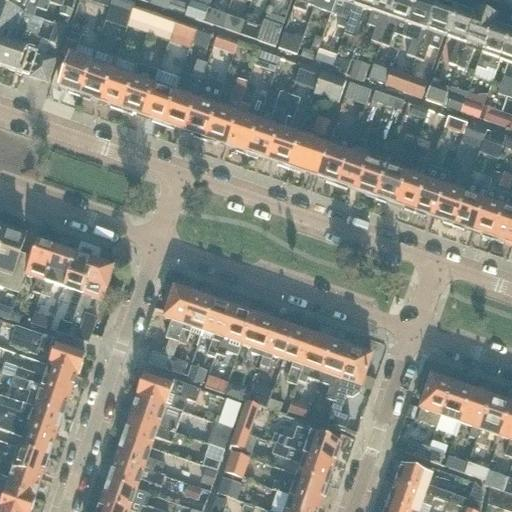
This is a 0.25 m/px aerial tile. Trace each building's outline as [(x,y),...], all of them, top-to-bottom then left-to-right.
[(44,2),(36,0),(0,0),(0,6),(24,15),(27,6),(47,13),(50,5),(44,2)] [(62,9),(64,3),(56,0),(36,0),(44,2),(50,5),(62,9)] [(136,5),(128,3),(120,0),(114,0),(109,17),(129,24),(135,8),(136,5)] [(168,12),(172,1),(170,0),(153,0),(151,6),(168,12)] [(296,0),(293,9),(306,14),(309,7),(314,9),(317,0),(296,0)] [(317,0),(314,9),(332,15),(336,0),(317,0)] [(336,0),(332,15),(341,18),(337,27),(346,31),(357,0),(336,0)] [(357,0),(346,31),(345,36),(356,40),(361,25),(358,24),(363,11),(372,14),(377,0),(357,0)] [(377,0),(372,14),(368,27),(376,30),(372,44),(381,47),(385,33),(397,0),(377,0)] [(397,0),(385,33),(381,47),(389,50),(394,36),(403,40),(416,0),(397,0)] [(428,1),(427,0),(416,0),(403,40),(412,43),(407,58),(416,61),(435,3),(428,1)] [(186,18),(190,7),(172,1),(168,12),(186,18)] [(191,2),(190,7),(186,18),(186,19),(203,25),(208,11),(209,9),(191,2)] [(443,6),(435,3),(416,61),(424,64),(429,48),(439,51),(443,39),(454,10),(453,9),(454,7),(444,4),(443,6)] [(33,19),(24,15),(0,6),(0,26),(37,40),(40,31),(30,28),(33,19)] [(149,36),(156,16),(135,8),(129,24),(128,28),(149,36)] [(72,13),(68,11),(62,9),(59,16),(70,20),(72,13)] [(469,13),(460,9),(459,11),(458,11),(447,40),(458,44),(450,65),(458,68),(463,54),(476,17),(468,14),(469,13)] [(222,30),(226,17),(208,11),(203,25),(221,31),(222,30)] [(493,27),(496,18),(478,11),(476,17),(463,54),(458,68),(466,71),(476,44),(485,47),(492,27),(493,27)] [(170,43),(177,23),(156,16),(149,36),(170,43)] [(240,37),(245,23),(226,17),(222,30),(240,37)] [(265,22),(262,29),(257,43),(276,49),(283,29),(265,22)] [(177,23),(170,43),(191,50),(192,46),(197,33),(198,30),(177,23)] [(257,43),(262,29),(245,23),(240,37),(257,43)] [(60,48),(67,29),(56,25),(50,44),(60,48)] [(41,41),(37,40),(0,26),(0,46),(12,51),(12,50),(15,42),(28,46),(27,47),(38,50),(41,41)] [(79,46),(84,31),(72,26),(62,55),(70,57),(59,89),(71,93),(70,95),(80,99),(96,52),(79,46)] [(500,30),(493,27),(492,27),(485,47),(477,70),(486,73),(487,70),(496,73),(500,63),(511,32),(501,28),(500,30)] [(507,99),(511,84),(511,32),(500,63),(509,66),(499,96),(507,99)] [(197,33),(192,46),(207,51),(212,38),(197,33)] [(295,39),(284,35),(279,50),(297,57),(304,39),(296,36),(295,39)] [(234,57),(238,45),(218,38),(214,50),(234,57)] [(315,63),(319,51),(323,41),(316,39),(311,53),(304,51),(302,58),(315,63)] [(0,46),(0,68),(23,76),(26,67),(34,70),(31,79),(48,85),(60,48),(50,44),(45,58),(30,53),(29,56),(12,50),(12,51),(0,46)] [(333,69),(337,57),(319,51),(315,63),(333,69)] [(102,103),(117,60),(96,52),(80,99),(91,102),(92,100),(102,103)] [(276,74),(280,60),(260,53),(249,85),(257,87),(263,70),(276,74)] [(350,79),(355,63),(337,57),(333,69),(339,71),(337,77),(349,81),(350,79)] [(122,113),(134,79),(138,67),(117,60),(102,103),(112,107),(111,109),(122,113)] [(155,86),(158,77),(162,65),(154,63),(147,83),(134,79),(122,113),(133,117),(134,114),(144,118),(155,86)] [(204,80),(209,66),(198,63),(186,97),(176,93),(164,128),(174,131),(175,129),(185,132),(200,91),(203,80),(204,80)] [(355,63),(350,79),(364,84),(370,68),(355,63)] [(322,76),(323,74),(302,67),(298,78),(318,85),(321,75),(322,76)] [(404,94),(410,78),(392,72),(390,78),(386,88),(404,94)] [(385,88),(386,89),(386,88),(390,78),(377,73),(373,84),(383,87),(385,88)] [(346,84),(322,76),(321,75),(318,85),(314,96),(339,105),(346,84)] [(410,78),(404,94),(422,101),(428,84),(410,78)] [(207,95),(211,82),(204,80),(200,91),(185,132),(196,136),(195,139),(206,142),(218,108),(220,100),(207,95)] [(248,88),(249,85),(239,81),(229,112),(218,108),(206,142),(216,146),(217,143),(227,147),(238,115),(241,106),(245,94),(248,88)] [(444,108),(450,90),(432,84),(426,102),(444,108)] [(366,107),(371,93),(350,85),(345,100),(366,107)] [(164,128),(176,93),(155,86),(144,118),(154,121),(153,124),(164,128)] [(386,107),(390,99),(376,94),(373,103),(386,107)] [(480,121),(484,108),(487,101),(469,95),(466,102),(462,114),(480,121)] [(289,171),(301,136),(290,133),(301,101),(291,97),(284,119),(269,161),(279,165),(278,168),(289,171)] [(462,114),(466,102),(452,97),(447,109),(462,114)] [(390,99),(386,107),(401,113),(404,104),(390,99)] [(426,121),(429,111),(414,106),(411,116),(426,121)] [(497,127),(502,114),(484,108),(480,121),(497,127)] [(511,131),(511,117),(502,114),(497,127),(511,131)] [(247,157),(259,122),(238,115),(227,147),(238,151),(237,153),(247,157)] [(269,161),(284,119),(274,116),(270,126),(259,122),(247,157),(258,160),(258,158),(269,161)] [(464,136),(467,126),(448,119),(445,130),(464,136)] [(329,124),(324,122),(321,121),(317,132),(325,135),(329,124)] [(467,126),(464,136),(461,144),(481,151),(487,133),(467,126)] [(337,188),(349,153),(354,137),(335,130),(318,179),(327,182),(326,185),(337,188)] [(503,149),(507,139),(491,133),(488,144),(503,149)] [(325,145),(322,144),(301,136),(289,171),(300,175),(301,173),(311,176),(311,175),(312,175),(313,173),(315,173),(325,145)] [(396,206),(419,141),(407,137),(401,153),(405,154),(399,171),(388,167),(376,202),(386,205),(387,203),(396,206)] [(511,152),(511,140),(507,139),(503,149),(511,152)] [(425,161),(431,145),(419,141),(396,206),(405,209),(404,212),(415,215),(427,181),(415,177),(421,159),(425,161)] [(368,160),(367,160),(349,153),(337,188),(347,192),(348,189),(357,192),(368,160)] [(376,202),(388,167),(368,160),(357,192),(366,195),(365,198),(376,202)] [(495,174),(488,192),(474,233),(483,236),(482,239),(493,243),(505,208),(511,186),(511,177),(504,175),(503,177),(495,174)] [(455,191),(459,179),(450,176),(446,187),(435,220),(444,223),(443,225),(454,229),(466,194),(455,191)] [(435,220),(446,187),(427,181),(415,215),(425,219),(426,216),(435,220)] [(474,233),(488,192),(479,189),(476,198),(466,194),(454,229),(464,233),(465,230),(474,233)] [(511,246),(511,210),(505,208),(493,243),(503,246),(504,244),(511,246)] [(26,239),(6,232),(0,247),(0,285),(20,293),(30,266),(18,262),(26,239)] [(57,250),(39,243),(38,243),(37,243),(30,266),(26,277),(38,281),(33,294),(41,296),(57,250)] [(64,290),(76,256),(57,250),(41,296),(49,299),(54,287),(64,290)] [(79,309),(83,297),(95,263),(76,256),(64,290),(73,294),(69,305),(79,309)] [(110,283),(114,269),(95,263),(83,297),(79,309),(75,320),(73,326),(69,338),(89,345),(97,320),(86,316),(92,299),(103,303),(110,283)] [(168,372),(173,360),(179,343),(195,297),(175,290),(165,320),(177,324),(165,357),(153,353),(149,365),(168,372)] [(205,297),(204,300),(195,297),(179,343),(187,346),(192,330),(203,334),(215,301),(205,297)] [(215,360),(217,355),(233,310),(224,307),(225,304),(215,301),(203,334),(214,338),(208,357),(215,360)] [(0,306),(0,316),(7,319),(11,309),(1,305),(0,306)] [(242,313),(233,310),(217,355),(225,358),(231,343),(242,347),(253,314),(243,310),(242,313)] [(262,320),(263,318),(253,314),(242,347),(253,351),(251,356),(259,358),(271,324),(272,324),(272,323),(262,320)] [(73,326),(60,322),(56,334),(69,338),(73,326)] [(285,328),(276,325),(275,324),(275,325),(264,360),(261,367),(269,370),(273,358),(284,362),(296,329),(285,325),(285,328)] [(16,329),(7,326),(2,340),(11,344),(10,347),(37,357),(44,337),(17,328),(16,329)] [(297,387),(298,383),(302,373),(314,338),(305,335),(306,332),(296,329),(284,362),(295,366),(289,385),(297,387)] [(314,338),(302,373),(298,383),(307,386),(311,372),(322,375),(334,342),(324,339),(323,341),(314,338)] [(343,348),(344,346),(334,342),(322,375),(334,380),(328,395),(329,396),(321,417),(317,416),(314,423),(326,427),(328,420),(352,351),(343,348)] [(86,356),(85,356),(56,346),(56,348),(50,346),(47,355),(53,357),(49,367),(79,378),(86,356)] [(372,358),(367,357),(352,351),(328,420),(326,427),(346,434),(351,420),(339,416),(350,384),(362,389),(372,358)] [(184,377),(188,365),(173,360),(168,372),(184,377)] [(79,378),(49,367),(45,379),(17,369),(14,379),(21,381),(23,373),(34,377),(31,384),(71,398),(78,378),(79,378)] [(202,388),(208,373),(191,367),(186,382),(202,388)] [(21,381),(14,379),(9,377),(6,385),(31,394),(27,406),(35,409),(63,419),(71,398),(31,384),(21,381)] [(174,383),(173,386),(144,377),(137,398),(137,399),(166,408),(170,396),(197,405),(201,392),(174,383)] [(224,396),(229,384),(209,378),(205,389),(224,396)] [(441,419),(453,386),(432,379),(417,424),(437,431),(441,419)] [(463,387),(462,389),(453,386),(441,419),(461,426),(473,391),(463,387)] [(483,397),(484,395),(473,391),(461,426),(472,430),(469,439),(477,442),(480,432),(481,432),(492,400),(483,397)] [(267,411),(270,402),(251,395),(248,404),(258,407),(259,408),(267,411)] [(162,420),(166,408),(137,399),(130,420),(176,435),(179,425),(162,420)] [(501,403),(492,400),(481,432),(480,432),(477,442),(476,445),(485,449),(490,436),(500,439),(511,405),(511,404),(502,401),(501,403)] [(232,431),(241,406),(227,401),(218,426),(232,431)] [(279,415),(283,406),(270,401),(270,402),(267,411),(279,415)] [(307,420),(311,408),(293,402),(289,414),(307,420)] [(246,403),(236,433),(247,437),(258,407),(248,404),(246,403)] [(63,419),(35,409),(27,406),(24,405),(21,415),(0,407),(0,419),(56,439),(63,419)] [(511,405),(500,439),(511,443),(505,458),(511,460),(511,405)] [(49,460),(56,439),(0,419),(0,431),(24,440),(20,450),(49,460)] [(172,447),(176,435),(130,420),(123,441),(151,450),(155,441),(172,447)] [(225,452),(232,431),(218,426),(215,425),(208,446),(225,452)] [(304,457),(304,456),(334,467),(342,445),(299,431),(294,444),(290,442),(287,451),(290,452),(304,457)] [(243,453),(249,437),(247,437),(236,433),(231,449),(243,453)] [(148,460),(151,450),(123,441),(116,462),(161,478),(165,466),(148,460)] [(426,463),(430,452),(431,450),(410,443),(406,455),(426,463)] [(49,460),(20,450),(17,460),(0,453),(0,465),(13,470),(42,480),(49,460)] [(334,467),(304,456),(304,457),(290,452),(287,462),(301,467),(297,477),(329,488),(333,478),(331,477),(334,467)] [(441,468),(445,457),(430,452),(426,463),(441,468)] [(244,482),(251,461),(232,455),(225,475),(244,482)] [(203,468),(217,473),(220,464),(206,459),(203,468)] [(466,476),(469,465),(450,459),(446,469),(466,476)] [(165,479),(161,478),(116,462),(108,483),(137,493),(141,482),(161,489),(165,479)] [(42,480),(13,470),(0,465),(0,477),(10,481),(6,491),(36,501),(35,501),(42,480)] [(469,465),(466,476),(485,482),(488,473),(489,472),(469,465)] [(429,488),(433,477),(402,466),(395,487),(425,497),(466,511),(467,511),(474,491),(458,486),(455,497),(429,488)] [(217,473),(203,468),(207,470),(201,486),(212,490),(218,474),(217,473)] [(504,493),(509,480),(488,473),(485,482),(484,487),(491,489),(504,493)] [(325,499),(329,488),(297,477),(293,489),(275,483),(272,491),(275,492),(290,498),(320,508),(323,498),(325,499)] [(155,511),(133,504),(137,493),(108,483),(101,504),(124,511),(155,511)] [(474,491),(467,511),(468,511),(480,511),(483,493),(476,486),(474,491)] [(404,511),(419,511),(425,497),(395,487),(392,496),(390,495),(386,505),(404,511)] [(199,503),(202,493),(188,488),(184,498),(199,503)] [(228,499),(231,492),(220,488),(218,496),(228,499)] [(511,511),(511,496),(504,493),(491,489),(489,507),(504,511),(511,511)] [(32,511),(36,501),(6,491),(0,508),(0,511),(2,511),(32,511)] [(318,511),(320,508),(290,498),(284,511),(318,511)] [(225,511),(228,504),(217,500),(212,511),(225,511)] [(198,503),(194,511),(208,511),(210,508),(198,503)]
